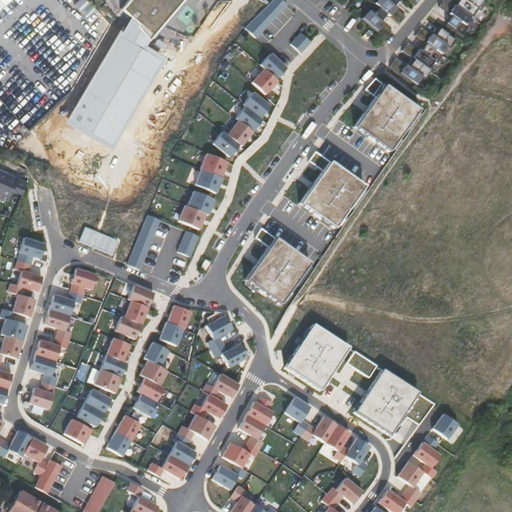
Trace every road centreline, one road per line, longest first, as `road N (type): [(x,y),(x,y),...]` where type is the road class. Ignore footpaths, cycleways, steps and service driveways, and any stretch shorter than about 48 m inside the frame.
road 1 (residential): [(64,253),(10,398),(16,421),(80,458),(187,500)]
road 2 (residential): [(215,280),(324,107),(372,62)]
road 3 (unknown): [(326,26),(257,145),(237,165),(223,207)]
road 4 (residential): [(391,472),(381,443),(260,365)]
road 5 (residential): [(64,253),(185,296),(215,280)]
road 6 (track): [(511,377),(423,511)]
road 7 (residential): [(187,500),(260,365)]
